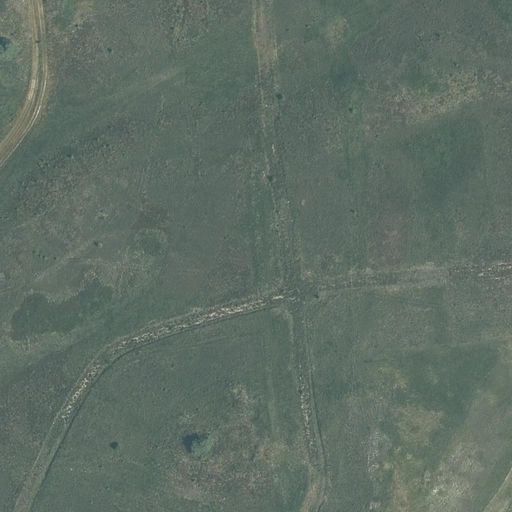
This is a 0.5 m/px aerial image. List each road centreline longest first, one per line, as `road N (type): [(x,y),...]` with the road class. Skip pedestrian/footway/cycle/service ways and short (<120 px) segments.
road 1 (track): [(40,0),(45,62),(38,107),(0,167)]
road 2 (unknown): [(30,0),(33,85),(0,149)]
